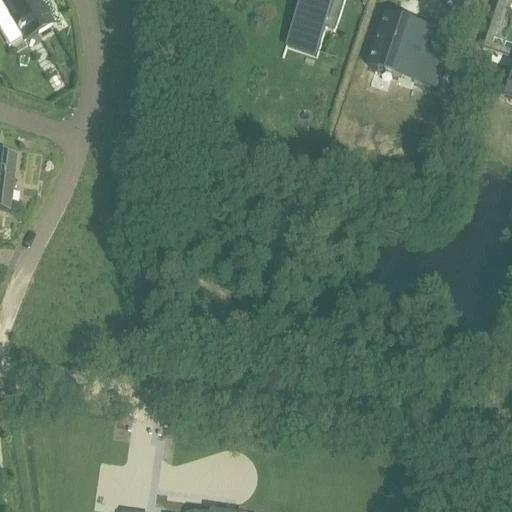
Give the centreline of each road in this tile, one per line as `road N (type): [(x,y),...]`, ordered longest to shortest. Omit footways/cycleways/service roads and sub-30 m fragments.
road 1 (residential): [(511,442),(0,376)]
road 2 (residential): [(78,136),(0,357)]
road 3 (residential): [(83,0),(94,28),(78,136)]
